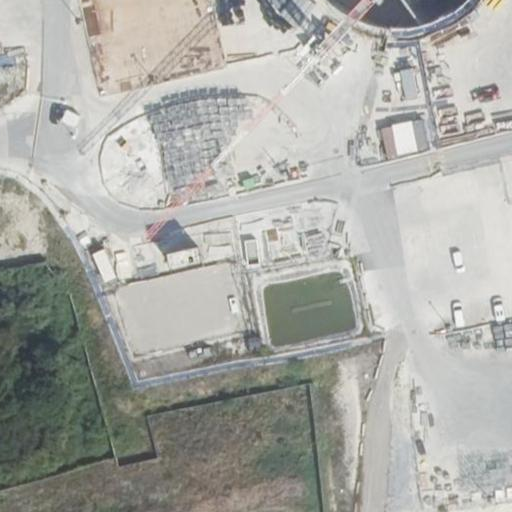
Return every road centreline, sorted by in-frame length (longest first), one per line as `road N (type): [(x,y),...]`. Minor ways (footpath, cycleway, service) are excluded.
road 1 (track): [(23,146),(381,412),(415,419),(511,402)]
road 2 (unknown): [(47,0),(42,160)]
